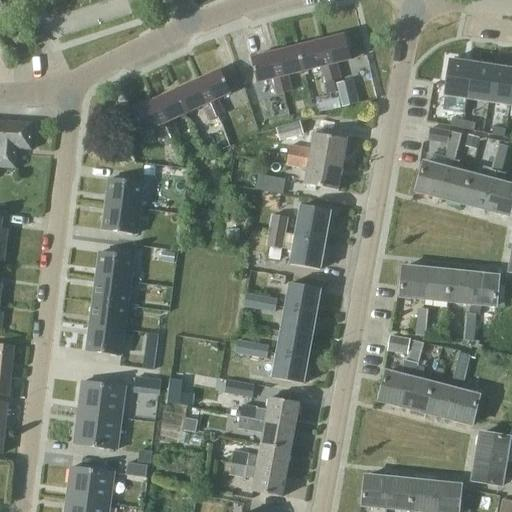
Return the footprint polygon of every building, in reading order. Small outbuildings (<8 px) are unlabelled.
[(321,42),(331,82),(340,79),(336,64),(350,60),(349,55),(344,36),(321,42)] [(324,83),(331,82),(321,42),(297,47),(304,72),(321,68),(324,83)] [(287,76),(304,72),(297,47),(274,53),(284,93),(291,91),(287,76)] [(276,95),(284,93),(274,53),(251,59),(257,84),(272,80),(276,95)] [(449,61),(444,97),(466,100),(471,64),(449,61)] [(471,64),(466,100),(487,103),(493,67),(471,64)] [(511,70),(493,67),(487,103),(509,106),(511,84),(511,70)] [(220,71),(198,81),(215,119),(224,115),(217,100),(231,94),(220,71)] [(209,121),(215,119),(198,81),(176,91),(187,114),(202,107),(209,121)] [(331,82),(324,83),(327,95),(337,93),(334,81),(331,82)] [(358,103),(355,92),(351,93),(348,81),(336,84),(342,108),(358,103)] [(171,121),(187,114),(176,91),(154,101),(172,138),(178,135),(171,121)] [(163,142),(172,138),(154,101),(132,111),(143,134),(157,127),(163,142)] [(259,127),(271,123),(265,103),(252,107),(259,127)] [(451,119),(449,127),(461,129),(463,122),(451,119)] [(30,151),(32,124),(0,122),(0,168),(14,169),(16,150),(30,151)] [(279,142),(303,136),(299,122),(276,128),(279,142)] [(463,122),(461,129),(473,132),(475,124),(463,122)] [(447,145),(450,132),(430,128),(428,141),(447,145)] [(493,128),(492,136),(504,138),(505,130),(493,128)] [(288,156),(342,166),(346,140),(325,136),(325,132),(316,131),(316,134),(314,134),(311,150),(289,146),(288,156)] [(448,146),(457,148),(461,135),(451,133),(448,146)] [(476,150),(479,138),(468,135),(465,147),(476,150)] [(494,157),(503,160),(507,147),(497,144),(494,157)] [(454,161),(457,148),(448,146),(444,159),(454,161)] [(342,166),(288,156),(286,166),(307,170),(304,185),(306,185),(305,189),(314,191),(315,187),(337,191),(342,166)] [(500,172),(503,160),(494,157),(491,169),(491,170),(495,172),(485,210),(509,217),(511,203),(511,186),(502,184),(505,174),(500,172)] [(439,198),(447,170),(423,164),(416,192),(439,198)] [(155,175),(156,166),(144,165),(143,174),(155,175)] [(491,170),(491,169),(483,167),(480,178),(470,176),(462,204),(485,210),(495,172),(491,170)] [(462,204),(470,176),(447,170),(439,198),(462,204)] [(271,178),(269,191),(281,194),(284,180),(271,178)] [(108,180),(104,205),(140,210),(143,185),(108,180)] [(137,234),(140,210),(104,205),(101,230),(137,234)] [(296,236),(324,241),(329,212),(301,207),(296,236)] [(270,231),(284,234),(287,218),(273,216),(270,231)] [(267,247),(281,250),(284,234),(270,231),(267,247)] [(324,241),(296,236),(291,265),(319,270),(324,241)] [(161,252),(160,261),(173,263),(174,253),(161,252)] [(95,278),(130,283),(134,258),(98,253),(95,278)] [(424,300),(426,270),(402,268),(400,297),(424,300)] [(448,302),(450,273),(426,270),(424,300),(448,302)] [(471,305),(474,275),(450,273),(448,302),(471,305)] [(474,275),(471,305),(495,307),(498,277),(474,275)] [(130,283),(95,278),(92,302),(127,307),(130,283)] [(315,314),(319,290),(290,285),(286,309),(315,314)] [(261,299),(245,296),(243,308),(258,311),(261,299)] [(274,314),(276,302),(261,299),(258,311),(274,314)] [(88,326),(124,331),(127,307),(92,302),(88,326)] [(281,332),(311,337),(315,314),(286,309),(281,332)] [(416,323),(426,324),(427,310),(418,309),(416,323)] [(464,327),(473,328),(475,315),(465,314),(464,327)] [(426,324),(416,323),(415,336),(425,337),(426,324)] [(88,326),(85,351),(121,356),(124,331),(88,326)] [(473,328),(464,327),(462,341),(472,341),(473,328)] [(277,355),(306,360),(311,337),(281,332),(277,355)] [(158,336),(147,335),(145,353),(156,354),(158,336)] [(407,355),(410,340),(390,336),(387,351),(407,355)] [(410,355),(420,357),(423,344),(414,342),(410,355)] [(234,354),(250,357),(252,345),(236,343),(234,354)] [(268,348),(252,345),(250,357),(266,360),(268,348)] [(0,371),(11,372),(14,348),(0,346),(0,371)] [(456,367),(466,369),(469,356),(460,354),(456,367)] [(273,378),(302,384),(306,360),(277,355),(273,378)] [(417,367),(420,357),(410,355),(409,361),(403,360),(399,376),(386,373),(378,401),(402,407),(412,369),(416,370),(417,367)] [(425,413),(432,385),(421,382),(424,368),(417,367),(416,370),(412,369),(402,407),(425,413)] [(463,382),(466,369),(456,367),(453,380),(458,381),(455,391),(448,419),(471,426),(479,397),(465,393),(467,383),(463,382)] [(0,396),(8,397),(11,372),(0,371),(0,396)] [(132,394),(145,396),(147,380),(135,378),(132,394)] [(167,404),(179,405),(180,393),(182,381),(170,380),(167,404)] [(220,380),(218,393),(238,397),(237,401),(251,403),(254,386),(220,380)] [(121,419),(125,388),(81,383),(77,413),(121,419)] [(448,419),(455,391),(432,385),(425,413),(448,419)] [(265,422),(294,428),(298,404),(269,398),(267,410),(242,406),(240,418),(265,422)] [(121,419),(77,413),(73,444),(117,450),(121,419)] [(195,432),(197,421),(185,418),(183,430),(195,432)] [(290,451),(294,428),(265,422),(240,418),(237,430),(262,435),(261,445),(290,451)] [(476,458),(505,463),(506,463),(511,463),(511,439),(510,439),(480,434),(476,458)] [(286,473),(290,451),(261,445),(258,457),(233,452),(231,464),(286,473)] [(151,453),(139,452),(138,464),(150,465),(151,453)] [(501,487),(505,463),(476,458),(472,482),(501,487)] [(281,498),(286,473),(231,464),(229,477),(254,481),(252,492),(281,498)] [(145,480),(147,467),(127,465),(126,478),(145,480)] [(110,505),(114,474),(70,468),(66,499),(110,505)] [(376,508),(386,509),(389,479),(365,477),(362,506),(376,508)] [(409,511),(413,482),(389,479),(386,509),(409,511)] [(433,511),(436,484),(413,482),(409,511),(418,511),(433,511)] [(457,511),(461,486),(436,484),(433,511),(457,511)] [(108,511),(110,505),(66,499),(64,511),(108,511)] [(511,511),(511,501),(502,500),(499,511),(511,511)]
